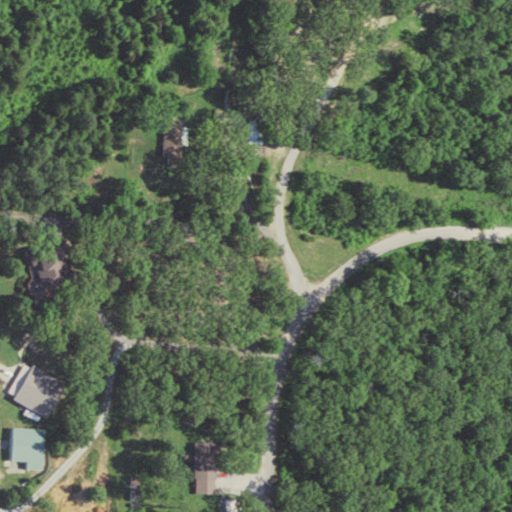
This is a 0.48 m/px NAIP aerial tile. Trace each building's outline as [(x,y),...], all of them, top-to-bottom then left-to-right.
[(162,155),(181,156),(183,119),(164,119),(162,155)] [(61,250),(31,253),(34,284),(64,281),(61,250)] [(37,367),(18,399),(54,421),(73,389),(37,367)] [(17,429),(15,462),(31,463),(31,471),(51,472),(53,431),(17,429)] [(190,443),(189,494),(209,494),(210,444),(190,443)]
